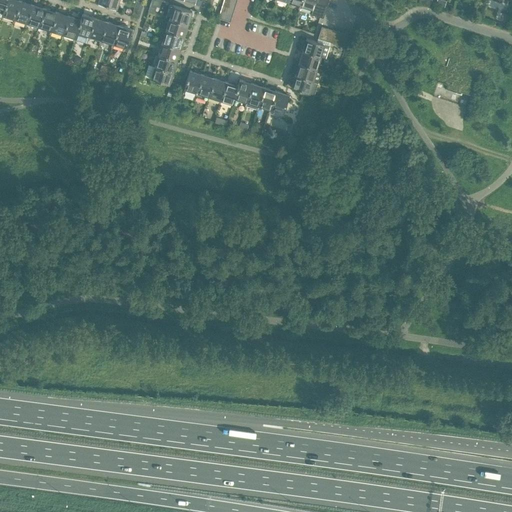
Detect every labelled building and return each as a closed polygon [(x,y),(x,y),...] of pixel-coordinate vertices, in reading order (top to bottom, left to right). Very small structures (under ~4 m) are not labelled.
[(20,0),(19,0),(7,0),(4,9),(1,19),(2,19),(3,15),(14,18),(12,22),(13,22),(20,0)] [(25,26),(32,4),(20,0),(13,22),(14,23),(15,19),(26,22),(24,26),(25,26)] [(116,8),(118,0),(98,0),(98,2),(116,8)] [(299,9),(301,0),(288,0),(288,1),(299,5),(298,9),(299,9)] [(312,9),(313,9),(314,3),(315,0),(301,0),(299,9),(300,9),(301,5),(312,9)] [(234,10),(236,4),(223,1),(221,7),(234,10)] [(325,12),(327,6),(314,3),(313,9),(325,12)] [(39,26),(44,8),(32,4),(25,26),(26,27),(27,23),(39,26)] [(188,23),(192,11),(169,4),(165,16),(188,23)] [(232,16),(234,10),(221,7),(220,12),(232,16)] [(50,34),(57,12),(44,8),(39,26),(50,30),(49,34),(50,34)] [(323,18),(325,12),(313,9),(312,9),(311,14),(323,18)] [(62,38),(69,15),(57,12),(50,34),(51,34),(52,31),(62,34),(61,38),(62,38)] [(230,22),(232,16),(220,12),(218,18),(230,22)] [(88,39),(95,17),(82,13),(80,19),(81,19),(77,32),(88,35),(87,39),(88,39)] [(77,32),(81,19),(80,19),(69,15),(62,38),(63,38),(64,34),(74,37),(73,41),(74,42),(77,32)] [(184,35),(188,23),(165,16),(165,18),(169,19),(166,30),(184,35)] [(99,43),(106,21),(95,17),(88,39),(88,40),(90,36),(100,39),(99,43)] [(112,47),(119,25),(106,21),(99,43),(100,44),(102,40),(112,43),(111,47),(112,47)] [(127,52),(132,37),(129,36),(131,29),(119,25),(112,47),(114,44),(124,47),(123,51),(127,52)] [(323,40),(327,28),(321,26),(318,39),(323,40)] [(329,42),(333,30),(327,28),(323,40),(329,42)] [(180,47),(184,35),(166,30),(162,41),(158,40),(180,47)] [(335,44),(339,32),(333,30),(329,42),(335,44)] [(341,46),(345,34),(339,32),(335,44),(341,46)] [(347,48),(351,35),(345,34),(341,46),(347,48)] [(320,56),(325,58),(329,45),(306,38),(302,51),(320,56)] [(176,60),(180,47),(158,40),(158,41),(162,42),(158,54),(176,60)] [(317,68),(320,56),(302,51),(298,63),(317,69),(317,68)] [(173,72),(176,60),(158,54),(155,65),(151,64),(150,65),(173,72)] [(442,66),(432,96),(469,108),(480,72),(470,69),(472,65),(445,56),(442,65),(442,66)] [(317,68),(317,69),(298,63),(295,75),(318,82),(322,70),(317,68)] [(169,84),(173,72),(150,65),(148,65),(145,76),(151,78),(150,78),(169,84)] [(195,96),(202,74),(189,70),(182,94),(184,95),(185,93),(195,96)] [(207,100),(214,78),(202,74),(195,96),(207,100)] [(314,95),(318,82),(295,75),(291,87),(314,95)] [(219,104),(226,81),(214,78),(207,100),(208,100),(209,96),(220,100),(218,103),(219,104)] [(245,105),(252,83),(239,79),(238,85),(234,98),(235,98),(245,101),(244,105),(245,105)] [(238,85),(226,81),(219,104),(220,104),(221,100),(233,104),(235,98),(234,98),(238,85)] [(257,109),(264,87),(252,83),(245,105),(257,109)] [(269,113),(276,91),(264,87),(257,109),(258,109),(259,106),(269,109),(268,113),(269,113)] [(281,117),(288,95),(276,91),(269,113),(270,113),(271,109),(281,113),(280,116),(281,117)]
